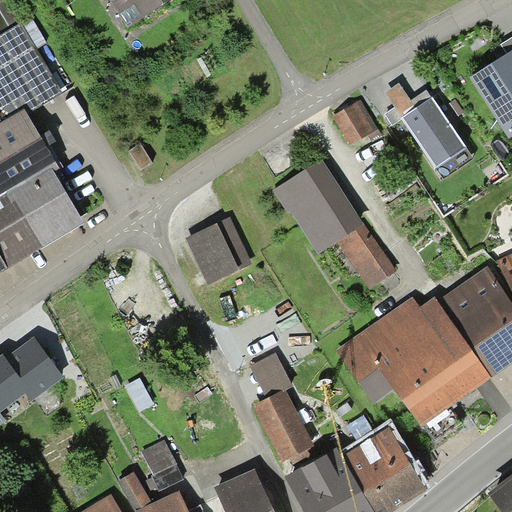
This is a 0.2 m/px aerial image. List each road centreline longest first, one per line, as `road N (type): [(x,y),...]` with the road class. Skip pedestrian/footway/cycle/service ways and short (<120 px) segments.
road 1 (residential): [(140,216),(296,511)]
road 2 (residential): [(491,0),(308,106)]
road 3 (residential): [(308,106),(140,216)]
road 4 (residential): [(140,216),(0,314)]
road 5 (residential): [(308,106),(243,0)]
